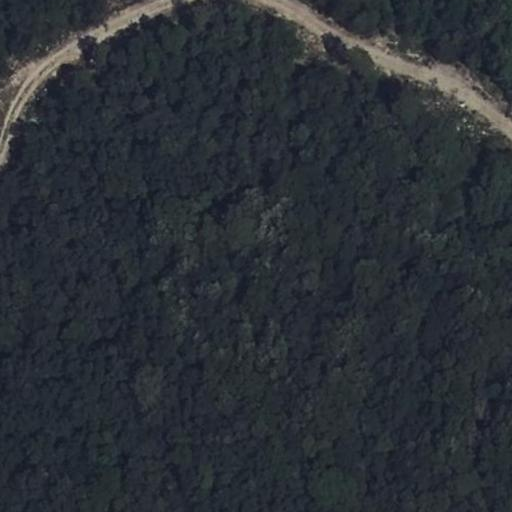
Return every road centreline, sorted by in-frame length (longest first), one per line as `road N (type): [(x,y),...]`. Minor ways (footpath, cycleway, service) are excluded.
road 1 (track): [(257,0),(381,61),(461,88),(511,127)]
road 2 (track): [(0,169),(34,90),(83,47),(193,0)]
